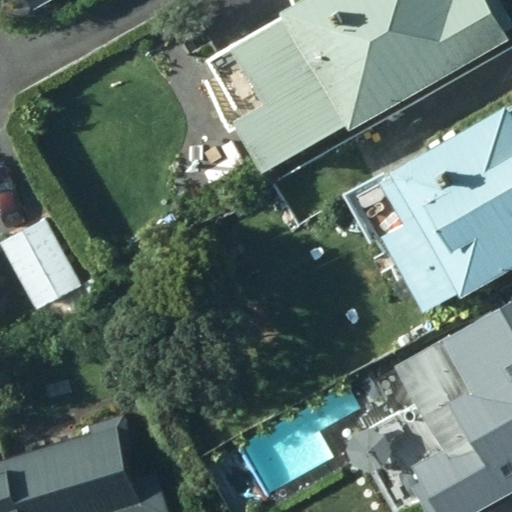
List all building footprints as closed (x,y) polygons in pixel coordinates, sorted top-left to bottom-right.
[(257,168),(501,35),(482,0),(281,0),(271,5),(275,13),(223,40),(255,100),(227,114),(257,168)] [(511,259),(511,99),(501,105),(498,99),(380,163),(383,169),(373,174),(397,218),(373,231),(417,311),(511,259)] [(41,214),(0,236),(0,244),(32,306),(77,283),(41,214)] [(511,291),(439,333),(442,339),(401,361),(423,400),(464,377),(511,464),(511,291)] [(115,403),(0,438),(0,511),(164,511),(152,472),(125,481),(115,449),(128,445),(115,403)] [(256,473),(240,443),(209,458),(225,488),(256,473)]
